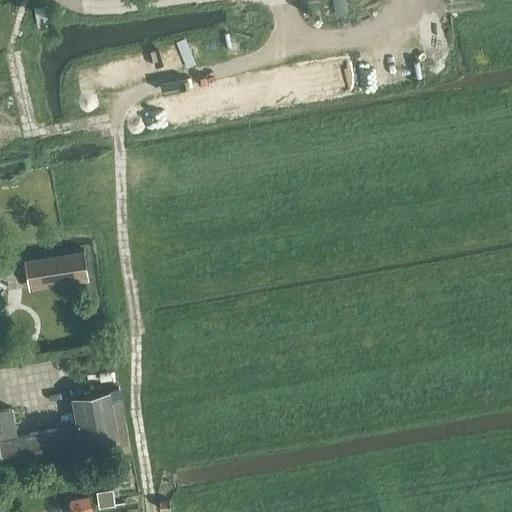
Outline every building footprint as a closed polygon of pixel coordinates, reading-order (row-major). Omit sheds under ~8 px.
[(24,260),(28,290),(88,281),(84,251),(24,260)] [(118,386),(71,395),(82,451),(129,443),(118,386)] [(0,452),(3,466),(60,455),(81,451),(76,424),(17,435),(12,408),(0,409),(0,452)] [(82,451),(81,451),(60,455),(62,464),(83,460),(82,451)] [(78,484),(77,484),(79,493),(90,491),(88,481),(87,482),(84,465),(75,467),(78,484)] [(114,504),(112,488),(96,490),(98,506),(114,504)] [(69,499),(71,511),(76,511),(91,509),(88,495),(69,499)] [(171,507),(171,499),(160,500),(161,507),(171,507)]
